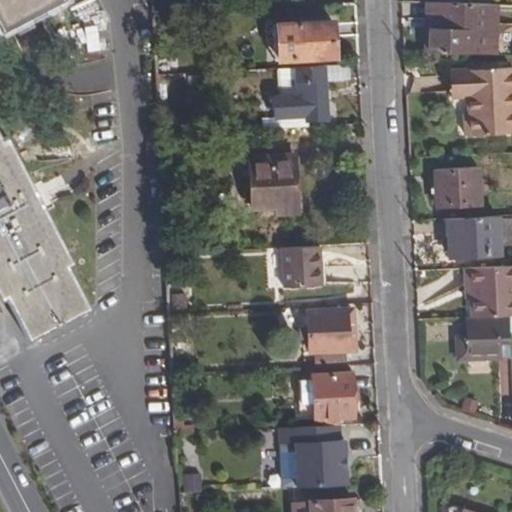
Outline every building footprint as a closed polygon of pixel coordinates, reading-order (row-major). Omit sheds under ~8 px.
[(0,0),(0,29),(54,0),(0,0)] [(438,8),(437,37),(441,37),(457,37),(465,38),(464,58),(481,59),(481,35),(488,35),(488,9),(438,8)] [(494,8),(488,9),(488,35),(481,35),(481,59),(494,59),(494,8)] [(290,53),(290,62),(336,59),(334,38),(331,38),(331,22),(272,25),(273,53),(290,53)] [(428,37),(428,59),(464,58),(465,38),(457,37),(441,37),(437,37),(428,37)] [(273,53),(273,62),(290,62),(290,53),(273,53)] [(324,68),(324,81),(346,80),(345,67),(324,68)] [(277,120),(278,131),(307,129),(306,122),(326,121),(324,81),(324,68),(295,69),(296,94),(278,95),(272,95),(272,120),(277,120)] [(278,95),(296,94),(295,69),(277,70),(278,95)] [(511,74),(511,70),(454,74),(456,99),(468,98),(469,115),(464,115),(465,134),(511,131),(511,74)] [(262,120),(262,132),(278,131),(277,120),(272,120),(262,120)] [(306,122),(307,129),(327,128),(326,121),(306,122)] [(0,288),(28,342),(88,310),(0,137),(0,288)] [(249,179),(250,210),(275,208),(275,215),(296,213),(293,158),(248,160),(248,172),(249,179)] [(434,167),(436,206),(480,204),(477,165),(434,167)] [(446,217),(448,255),(498,253),(497,214),(446,217)] [(279,250),(281,291),(318,289),(316,248),(279,250)] [(511,312),(511,262),(464,265),(465,283),(470,282),(471,294),(472,316),(507,313),(511,312)] [(177,295),(167,296),(168,311),(178,310),(177,295)] [(307,313),(309,355),(314,354),(343,353),(353,352),(351,311),(307,313)] [(510,354),(507,313),(472,316),(467,316),(468,336),(457,336),(458,358),(510,354)] [(344,367),(343,353),(314,354),(315,369),(344,367)] [(312,376),(313,421),(324,420),(325,426),(337,425),(337,420),(353,419),(351,374),(312,376)] [(461,393),(457,406),(469,410),(473,397),(461,393)] [(338,427),(278,431),(279,447),(281,491),(346,487),(344,442),(339,442),(338,427)] [(174,437),(175,452),(186,451),(186,437),(174,437)] [(175,452),(176,463),(187,463),(186,451),(175,452)] [(309,511),(353,511),(354,500),(310,502),(309,511)]
